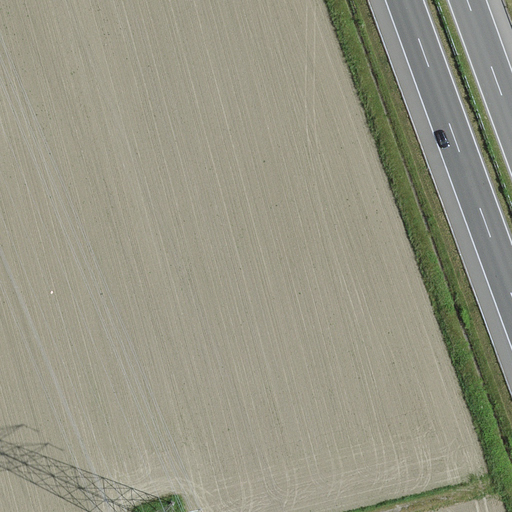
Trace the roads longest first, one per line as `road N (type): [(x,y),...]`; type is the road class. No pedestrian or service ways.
road 1 (motorway): [(404,0),(511,294)]
road 2 (motorway): [(511,120),(467,0)]
